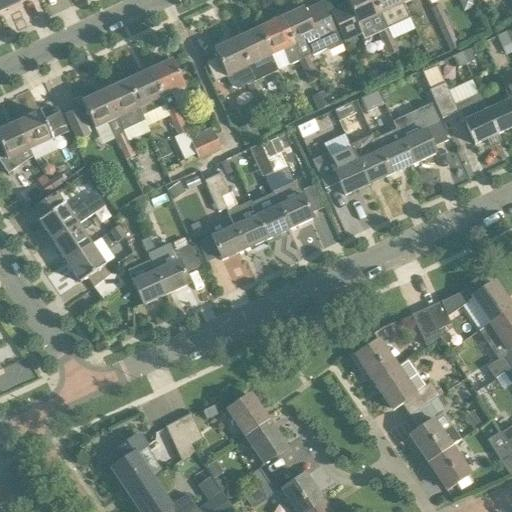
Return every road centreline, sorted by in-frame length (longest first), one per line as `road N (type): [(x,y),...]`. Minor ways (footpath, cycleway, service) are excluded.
road 1 (residential): [(84,390),(511,194)]
road 2 (residential): [(0,72),(155,0)]
road 3 (residential): [(84,390),(0,263)]
